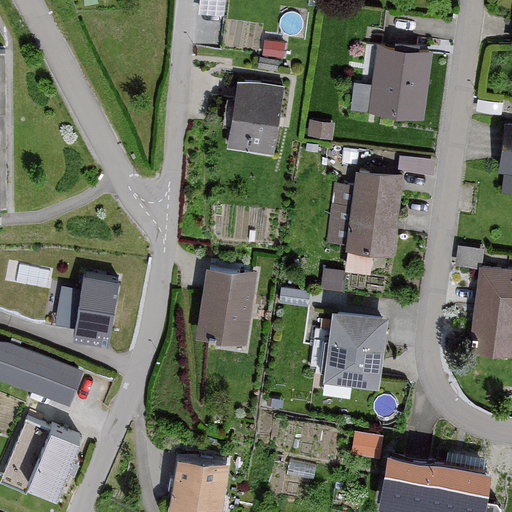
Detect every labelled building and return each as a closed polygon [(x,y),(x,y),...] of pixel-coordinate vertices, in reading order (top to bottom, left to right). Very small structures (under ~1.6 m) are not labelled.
[(202,0),(201,9),(226,11),(226,0),(202,0)] [(257,55),(280,58),(281,45),(259,42),(257,55)] [(432,53),(382,47),(375,111),(426,116),(432,53)] [(277,152),(285,84),(236,78),(228,146),(277,152)] [(310,136),(332,138),(334,123),(312,121),(310,136)] [(511,122),(505,121),(498,171),(506,172),(503,190),(511,191),(511,122)] [(404,150),(403,166),(435,167),(436,152),(404,150)] [(399,253),(406,174),(358,170),(351,248),(399,253)] [(250,344),(261,270),(209,262),(199,336),(250,344)] [(511,267),(481,264),(471,349),(511,353),(511,267)] [(63,285),(57,317),(77,320),(75,333),(109,338),(119,275),(86,270),(83,288),(63,285)] [(348,272),(324,271),(323,289),(347,290),(348,272)] [(312,292),(283,290),(283,302),(311,304),(312,292)] [(386,381),(393,312),(339,306),(332,375),(386,381)] [(0,377),(63,400),(74,371),(7,346),(5,353),(0,350),(0,377)] [(67,494),(91,435),(55,421),(31,480),(67,494)] [(226,511),(233,460),(182,453),(175,508),(209,511),(226,511)] [(459,511),(483,511),(490,468),(394,453),(387,501),(459,511)]
